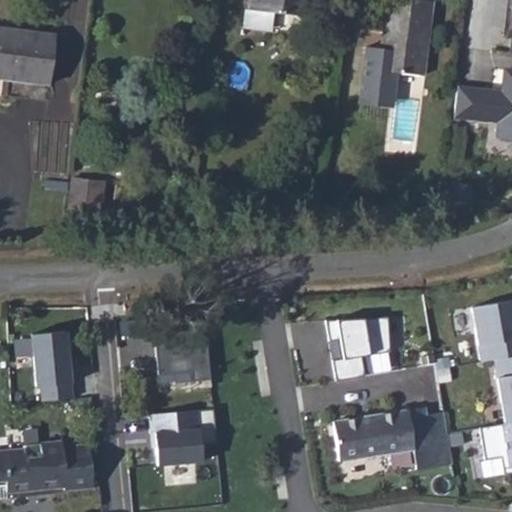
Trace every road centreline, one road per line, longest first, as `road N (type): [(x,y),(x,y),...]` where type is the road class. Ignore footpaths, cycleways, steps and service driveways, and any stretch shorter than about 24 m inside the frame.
road 1 (unclassified): [(266,268),(424,255),(511,226)]
road 2 (residential): [(266,268),(308,511)]
road 3 (residential): [(98,277),(117,511)]
road 4 (unclassified): [(98,277),(266,268)]
